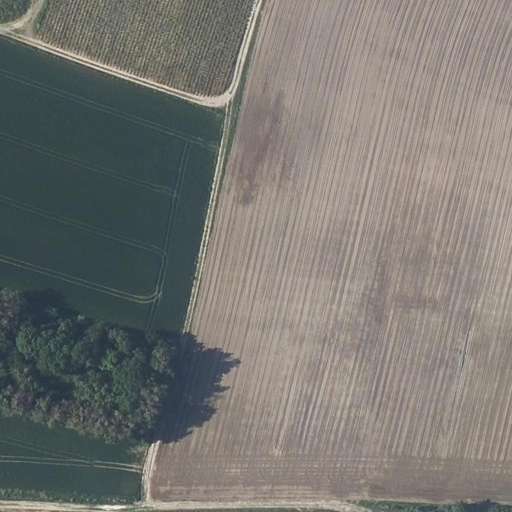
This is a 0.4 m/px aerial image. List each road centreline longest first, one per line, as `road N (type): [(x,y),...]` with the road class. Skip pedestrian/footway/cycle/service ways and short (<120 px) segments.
road 1 (track): [(146,505),(150,457),(208,226),(224,99)]
road 2 (track): [(146,505),(444,511)]
road 3 (track): [(0,31),(193,100),(224,99)]
road 4 (track): [(0,501),(146,505)]
